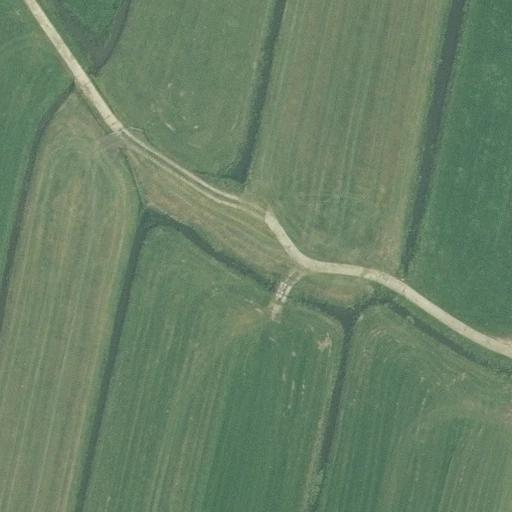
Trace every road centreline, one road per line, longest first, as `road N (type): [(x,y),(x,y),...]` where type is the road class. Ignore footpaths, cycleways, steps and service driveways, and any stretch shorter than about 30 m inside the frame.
road 1 (track): [(302,261),(267,217),(214,196),(118,132),(28,0)]
road 2 (track): [(511,351),(377,276),(302,261)]
